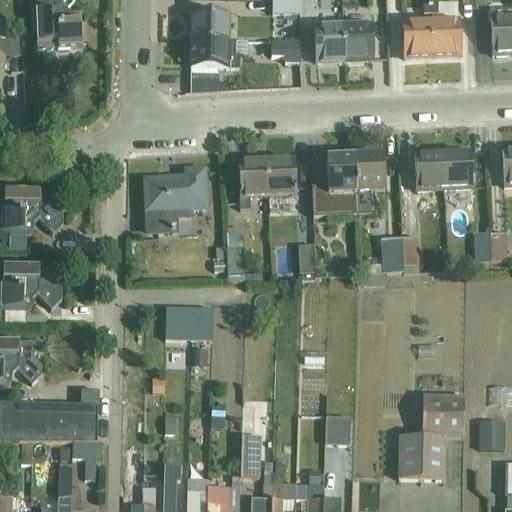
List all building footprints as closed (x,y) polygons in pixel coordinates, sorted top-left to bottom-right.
[(35,0),(37,51),(53,51),(53,49),(58,49),(58,50),(81,49),(81,40),(80,25),(80,23),(78,18),(72,19),(66,13),(77,0),(35,0)] [(301,3),(272,2),(272,18),(301,18),(301,3)] [(511,60),(511,3),(511,4),(511,12),(490,13),(492,62),(511,60)] [(438,17),(431,18),(431,23),(457,22),(456,4),(437,5),(437,7),(438,17)] [(191,43),(230,44),(230,16),(190,15),(189,43),(191,43)] [(431,23),(433,64),(462,63),(460,22),(457,22),(431,23)] [(433,64),(431,23),(402,25),(403,66),(433,64)] [(80,25),(81,40),(89,40),(88,25),(80,25)] [(344,27),(345,66),(373,64),(372,26),(344,27)] [(345,66),(344,27),(315,28),(316,67),(345,66)] [(0,53),(6,58),(6,60),(20,59),(19,40),(5,40),(5,41),(0,41),(0,53)] [(230,44),(191,43),(191,56),(189,56),(189,68),(191,68),(190,96),(229,95),(230,87),(219,87),(219,72),(240,73),(240,57),(248,58),(248,44),(230,44)] [(273,45),(271,61),(285,62),(285,67),(299,68),(300,46),(273,45)] [(511,193),(511,152),(503,152),(505,193),(511,193)] [(442,156),(444,196),(473,195),(471,154),(442,156)] [(444,196),(442,156),(415,157),(417,197),(418,204),(444,203),(444,196)] [(356,209),(357,218),(375,218),(374,198),(385,197),(384,158),(354,159),(356,209)] [(356,209),(354,159),(326,160),(327,191),(312,191),(313,220),(357,218),(356,209)] [(266,163),(268,200),(293,199),(293,202),(297,202),(295,162),(266,163)] [(268,200),(266,163),(239,163),(240,199),(239,199),(239,213),(250,213),(249,204),(268,203),(268,200)] [(187,183),(146,185),(148,237),(178,235),(178,224),(193,223),(193,215),(204,215),(203,175),(186,176),(187,183)] [(25,238),(27,238),(29,238),(32,236),(34,233),(33,228),(38,222),(53,238),(63,228),(63,218),(56,210),(56,206),(63,206),(63,194),(5,193),(4,214),(2,214),(2,237),(10,237),(25,238)] [(227,252),(227,264),(228,286),(262,285),(262,276),(243,277),(243,252),(241,252),(240,231),(226,231),(227,252)] [(491,266),(490,238),(487,238),(487,236),(478,237),(478,238),(475,238),(475,240),(474,240),(475,267),(491,266)] [(25,238),(10,237),(9,253),(27,253),(27,238),(25,238)] [(511,237),(490,238),(491,266),(507,265),(507,254),(511,253),(511,237)] [(403,276),(402,241),(380,242),(383,277),(403,276)] [(402,241),(403,276),(403,280),(419,279),(418,241),(402,241)] [(314,249),(298,250),(300,278),(315,277),(314,249)] [(227,264),(227,252),(216,252),(217,264),(227,264)] [(80,257),(56,256),(55,264),(79,265),(80,257)] [(3,290),(1,290),(1,312),(28,312),(31,310),(32,307),(32,305),(32,303),(38,296),(52,313),(62,304),(62,294),(55,286),(54,281),(62,281),(62,270),(3,269),(3,290)] [(359,282),(359,290),(387,288),(387,280),(359,282)] [(166,312),(165,344),(167,344),(212,345),(212,313),(168,312),(166,312)] [(0,388),(9,388),(11,386),(11,385),(11,381),(11,379),(17,374),(32,389),(42,379),(42,370),(34,362),(34,356),(42,357),(42,346),(0,344),(0,388)] [(154,363),(173,364),(174,348),(155,347),(154,363)] [(436,349),(419,349),(419,360),(437,360),(436,349)] [(193,353),(192,371),(208,370),(208,354),(193,353)] [(141,392),(154,392),(154,376),(141,376),(141,392)] [(479,386),(478,406),(503,407),(503,387),(479,386)] [(326,420),(325,447),(349,448),(350,421),(349,421),(349,403),(346,403),(347,387),(336,387),(334,421),(326,420)] [(232,408),(243,408),(243,393),(241,393),(233,393),(232,408)] [(81,409),(97,410),(97,409),(98,395),(91,395),(82,395),(81,409)] [(422,441),(399,441),(398,484),(445,484),(446,442),(464,442),(465,401),(423,400),(422,441)] [(0,407),(0,446),(18,447),(33,447),(34,408),(0,407)] [(34,408),(33,447),(73,447),(74,409),(34,408)] [(254,408),(243,408),(241,482),(260,483),(261,441),(253,440),(254,408)] [(74,409),(73,447),(97,447),(97,428),(97,410),(81,409),(74,409)] [(211,411),(210,432),(224,433),(225,412),(211,411)] [(166,421),(165,439),(176,439),(177,421),(166,421)] [(505,426),(479,426),(479,454),(505,454),(505,426)] [(18,447),(0,446),(0,455),(18,456),(18,447)] [(73,447),(72,464),(85,464),(84,485),(96,485),(98,462),(97,447),(73,447)] [(22,448),(21,468),(30,468),(32,468),(33,449),(30,449),(22,448)] [(70,511),(72,464),(73,450),(59,450),(56,511),(70,511)] [(272,500),(272,503),(284,504),(283,511),(295,511),(296,505),(296,488),(291,488),(292,481),(285,480),(286,465),(276,465),(275,488),(272,488),(272,500)] [(272,500),(272,488),(271,488),(272,466),(264,466),(263,487),(262,487),(262,503),(251,503),(251,511),(271,511),(272,503),(272,500)] [(162,511),(175,511),(177,486),(182,485),(182,472),(165,471),(162,511)] [(323,511),(323,505),(324,489),(320,489),(321,474),(309,474),(309,480),(304,480),(304,477),(296,477),(296,488),(296,505),(303,505),(303,511),(323,511)] [(229,492),(228,511),(237,511),(239,480),(232,480),(231,492),(229,492)] [(186,511),(207,511),(209,491),(209,484),(187,484),(186,511)] [(142,511),(143,493),(143,486),(123,486),(123,510),(131,510),(131,511),(142,511)] [(209,491),(207,511),(228,511),(229,492),(209,491)] [(143,493),(142,511),(155,511),(156,494),(146,494),(143,493)] [(0,502),(0,511),(12,511),(13,503),(0,502)] [(272,503),(271,511),(283,511),(284,504),(272,503)]
